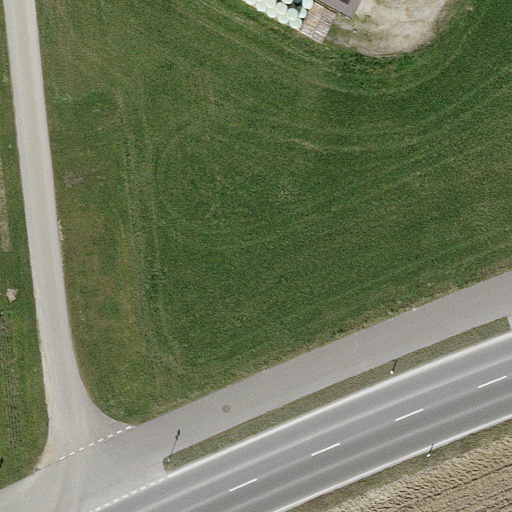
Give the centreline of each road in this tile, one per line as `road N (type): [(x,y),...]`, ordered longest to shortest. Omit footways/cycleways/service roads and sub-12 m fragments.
road 1 (track): [(0,511),(74,472),(511,294)]
road 2 (track): [(88,511),(74,472),(23,0)]
road 3 (secondary): [(511,376),(182,511)]
